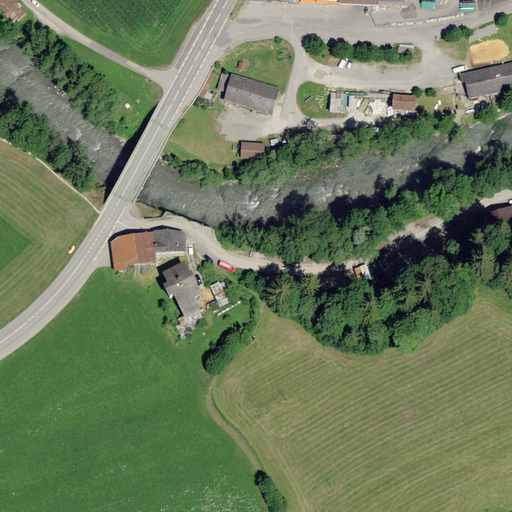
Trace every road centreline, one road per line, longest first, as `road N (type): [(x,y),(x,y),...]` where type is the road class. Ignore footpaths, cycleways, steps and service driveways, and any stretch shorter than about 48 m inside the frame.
road 1 (unclassified): [(110,217),(136,228),(176,223),(241,263),(319,269),(385,252),(511,191)]
road 2 (track): [(281,511),(246,449),(213,412),(209,389),(255,329),(260,305),(215,264),(213,248)]
road 3 (unclassified): [(214,24),(241,32),(422,32),(511,5)]
road 4 (secondary): [(110,217),(214,24)]
road 5 (track): [(181,86),(65,30),(32,0)]
road 6 (secondary): [(0,342),(61,288),(110,217)]
